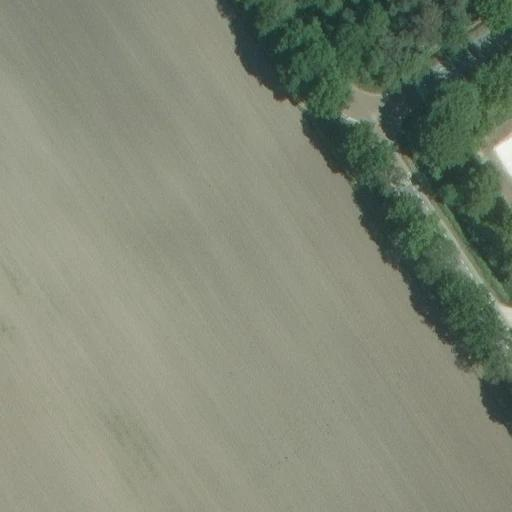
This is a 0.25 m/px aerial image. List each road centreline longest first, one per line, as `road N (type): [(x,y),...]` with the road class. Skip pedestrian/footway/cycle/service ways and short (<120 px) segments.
road 1 (tertiary): [(511,348),(385,160),(377,118)]
road 2 (tertiary): [(377,118),(326,94),(265,0)]
road 3 (unclassified): [(377,118),(511,27)]
